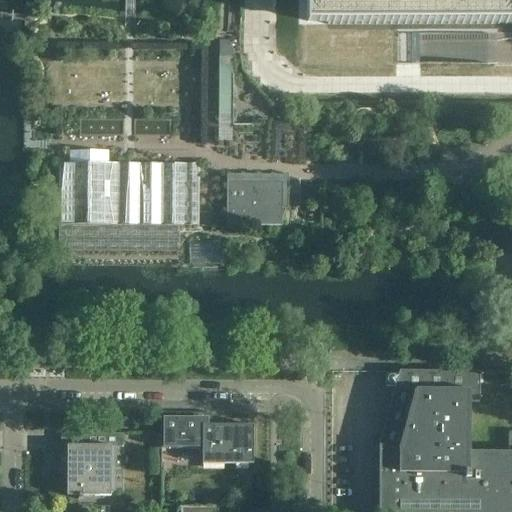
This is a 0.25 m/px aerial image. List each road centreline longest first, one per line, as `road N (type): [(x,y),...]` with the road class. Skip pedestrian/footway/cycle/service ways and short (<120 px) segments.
road 1 (residential): [(10,389),(303,389),(316,402),(314,511)]
road 2 (residential): [(10,511),(10,389)]
